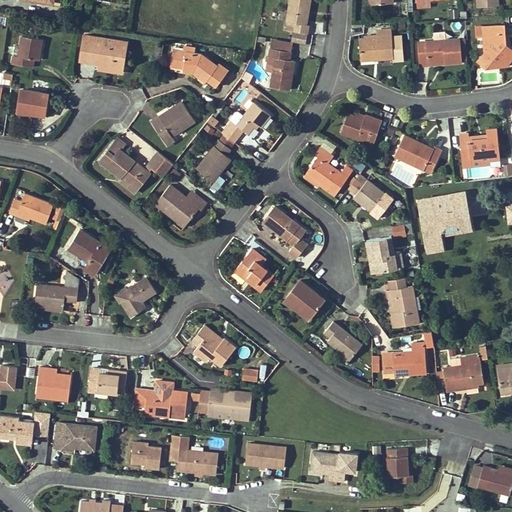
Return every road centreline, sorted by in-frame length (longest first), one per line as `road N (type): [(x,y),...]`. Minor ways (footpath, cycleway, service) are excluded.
road 1 (residential): [(196,273),(348,392),(511,439)]
road 2 (residential): [(262,497),(51,474),(11,500)]
road 3 (residential): [(196,273),(162,327),(141,340),(0,324)]
road 4 (residential): [(511,91),(411,102),(331,73)]
road 5 (residential): [(52,156),(190,267)]
road 6 (residential): [(338,271),(330,221),(265,167)]
road 7 (residential): [(265,167),(190,267)]
